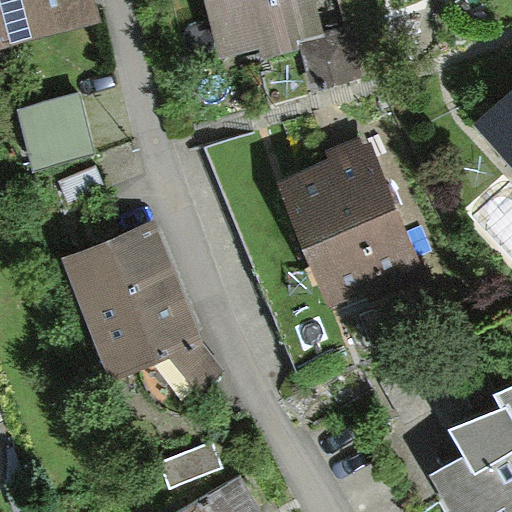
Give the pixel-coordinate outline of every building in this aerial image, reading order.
[(39,16),(84,4),(83,0),(0,0),(0,10),(35,2),(39,16)] [(216,0),(222,28),(295,13),(292,0),(216,0)] [(319,76),(354,63),(338,20),(303,34),(319,76)] [(24,100),(40,161),(101,145),(85,84),(24,100)] [(511,173),(511,86),(506,91),(511,98),(511,104),(476,132),(510,175),(511,173)] [(89,155),(50,172),(62,199),(101,182),(89,155)] [(280,191),(325,303),(404,272),(359,159),(280,191)] [(180,376),(209,360),(130,214),(57,254),(117,363),(160,340),(180,376)] [(391,411),(441,383),(421,347),(371,375),(391,411)] [(511,367),(490,382),(503,402),(481,416),(468,396),(441,414),(457,438),(425,458),(460,511),(470,511),(511,485),(511,367)] [(249,511),(262,504),(236,462),(154,511),(249,511)]
